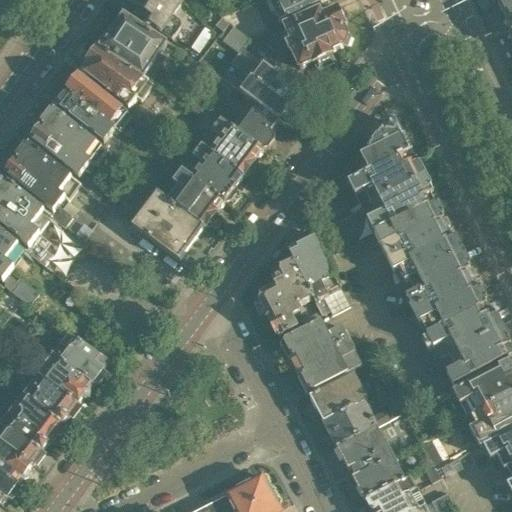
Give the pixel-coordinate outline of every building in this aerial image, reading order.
[(181,22),(174,18),(182,5),(174,0),(127,0),(125,3),(140,13),(136,19),(157,33),(157,34),(162,37),(163,36),(172,42),(182,28),(181,22)] [(268,0),(279,24),(301,14),(330,0),(329,0),(268,0)] [(511,1),(499,8),(510,30),(511,28),(511,1)] [(324,10),(279,31),(290,53),(291,53),(299,70),(312,64),(313,66),(314,65),(318,73),(334,65),(331,57),(333,56),(331,53),(343,47),(348,48),(351,39),(347,38),(343,28),(344,27),(346,22),(342,12),(337,12),(337,11),(326,16),(324,10)] [(156,63),(168,45),(123,16),(112,33),(111,32),(109,35),(104,35),(98,44),(100,49),(99,51),(151,86),(164,67),(156,63)] [(216,26),(223,32),(228,25),(221,20),(216,26)] [(222,43),(238,56),(242,51),(243,51),(250,41),(233,28),(222,43)] [(153,88),(151,86),(99,51),(98,52),(93,53),(87,61),(87,67),(87,68),(82,75),(124,108),(122,111),(132,119),(131,120),(152,137),(158,129),(146,121),(148,118),(133,107),(136,101),(141,105),(153,88)] [(240,95),(252,104),(279,124),(286,129),(297,115),(289,109),(290,108),(289,108),(296,98),(294,96),(299,90),(276,73),(275,76),(264,68),(264,67),(243,51),(242,51),(238,56),(220,79),(222,80),(222,82),(240,95)] [(212,76),(189,111),(198,117),(221,82),(212,76)] [(106,153),(105,154),(116,162),(124,152),(113,143),(119,134),(120,135),(131,120),(132,119),(122,111),(80,78),(80,79),(73,80),(68,87),(67,94),(68,95),(57,109),(99,143),(97,146),(106,153)] [(270,135),(279,124),(252,104),(233,130),(264,153),(269,151),(274,144),(275,138),(270,135)] [(79,181),(77,184),(81,187),(80,187),(81,188),(81,189),(105,208),(114,195),(90,176),(105,154),(106,153),(97,146),(54,112),(53,113),(47,114),(42,121),(42,128),(31,143),(79,181)] [(254,165),(264,153),(233,130),(220,120),(211,133),(212,134),(203,147),(201,145),(200,146),(244,179),(245,178),(250,178),(255,170),(254,165)] [(364,163),(356,167),(362,178),(369,174),(370,176),(410,155),(397,128),(396,128),(396,127),(395,127),(395,126),(394,126),(394,125),(393,125),(392,125),(391,125),(390,125),(389,125),(388,126),(387,127),(386,127),(365,157),(364,163)] [(81,187),(77,184),(71,180),(29,146),(27,148),(23,149),(17,156),(18,161),(17,162),(6,177),(53,215),(51,219),(65,230),(69,224),(73,227),(76,223),(72,220),(73,220),(59,208),(65,200),(70,204),(81,189),(81,188),(80,187),(81,187)] [(236,190),(244,179),(200,146),(191,159),(194,162),(185,174),(225,204),(226,204),(231,203),(236,196),(236,190)] [(422,180),(410,155),(370,176),(369,174),(362,178),(348,185),(348,186),(355,199),(364,194),(370,207),(422,180)] [(216,216),(225,204),(185,174),(182,172),(173,185),(183,191),(172,206),(206,230),(206,229),(212,228),(217,222),(216,216)] [(348,185),(344,176),(331,182),(326,188),(330,195),(348,186),(348,185)] [(435,205),(422,180),(370,207),(376,218),(367,223),(374,237),(435,205)] [(0,227),(28,250),(26,253),(27,253),(26,254),(45,269),(53,258),(46,252),(51,246),(39,237),(40,235),(32,229),(44,213),(4,181),(3,182),(0,182),(0,227)] [(172,206),(157,194),(156,196),(142,216),(114,195),(105,208),(132,229),(180,265),(206,230),(172,206)] [(387,262),(447,230),(435,205),(374,237),(387,262)] [(460,256),(447,230),(387,262),(394,275),(403,270),(408,282),(408,283),(460,256)] [(20,280),(17,284),(8,277),(26,254),(27,253),(26,253),(18,246),(0,232),(0,281),(3,284),(6,286),(4,288),(30,308),(40,296),(20,280)] [(313,302),(316,306),(324,322),(350,309),(334,279),(313,237),(299,244),(298,249),(297,249),(299,253),(290,256),(292,261),(314,301),(313,302)] [(413,313),(473,281),(460,256),(408,283),(409,283),(415,295),(406,300),(413,313)] [(279,341),(299,331),(293,319),(302,314),(299,309),(313,302),(314,301),(292,261),(283,265),(281,272),(279,273),(281,276),(271,281),(275,287),(260,295),(260,296),(259,302),(259,303),(279,341)] [(487,307),(473,281),(413,313),(420,326),(427,339),(486,307),(487,307)] [(440,364),(499,331),(486,307),(427,339),(440,364)] [(281,344),(283,346),(295,370),(348,342),(341,329),(328,336),(321,323),(281,344)] [(511,357),(511,355),(499,331),(440,364),(454,389),(511,357)] [(24,353),(34,341),(24,332),(13,344),(24,353)] [(53,355),(93,387),(109,365),(79,343),(68,335),(53,355)] [(362,368),(348,342),(295,370),(308,396),(362,368)] [(38,376),(78,407),(93,387),(53,355),(38,376)] [(511,362),(453,393),(460,406),(469,402),(476,414),(476,415),(511,395),(511,362)] [(23,396),(63,427),(78,407),(38,376),(23,396)] [(368,402),(355,377),(310,400),(323,426),(365,404),(368,402)] [(511,395),(476,415),(476,414),(473,416),(468,420),(475,432),(474,433),(481,446),(511,428),(511,395)] [(8,416),(48,447),(63,427),(23,396),(8,416)] [(365,404),(323,426),(337,451),(377,430),(390,423),(390,422),(404,415),(400,407),(385,414),(385,412),(373,419),(365,404)] [(0,426),(0,442),(33,468),(48,447),(8,416),(0,426)] [(384,442),(377,430),(337,451),(364,503),(367,502),(404,482),(404,481),(397,468),(398,467),(385,442),(384,442)] [(511,433),(483,449),(490,462),(496,458),(504,472),(506,471),(511,467),(511,433)] [(430,442),(441,463),(448,459),(438,438),(430,442)] [(0,442),(0,475),(17,488),(33,468),(0,442)] [(441,463),(430,442),(422,446),(433,467),(441,463)] [(431,487),(440,482),(433,469),(424,473),(431,487)] [(0,506),(2,508),(17,488),(0,475),(0,506)] [(200,511),(279,511),(262,479),(227,497),(227,498),(200,511)] [(415,511),(425,507),(417,492),(410,480),(405,483),(404,482),(367,502),(371,511),(415,511)] [(425,508),(425,507),(415,511),(456,511),(448,496),(425,508)]
